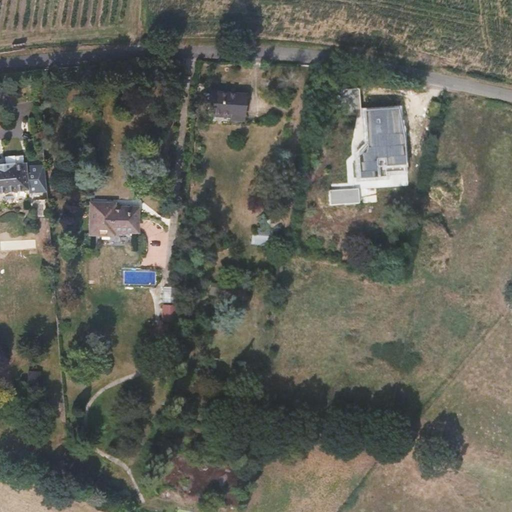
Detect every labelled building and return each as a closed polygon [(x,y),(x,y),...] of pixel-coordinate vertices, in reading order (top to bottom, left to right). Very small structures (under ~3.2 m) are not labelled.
[(244,118),(245,90),(208,88),(207,111),(230,113),(230,118),(244,118)] [(388,125),(398,124),(397,108),(362,110),(365,155),(390,152),(389,136),(395,136),(394,129),(389,130),(388,125)] [(436,128),(439,110),(430,108),(426,127),(436,128)] [(0,191),(29,189),(27,161),(14,163),(14,162),(0,162),(0,191)] [(139,234),(139,210),(112,208),(112,204),(88,203),(88,237),(112,238),(112,234),(139,234)] [(267,245),(267,231),(251,231),(250,245),(267,245)] [(157,321),(164,323),(169,309),(161,306),(157,321)]
